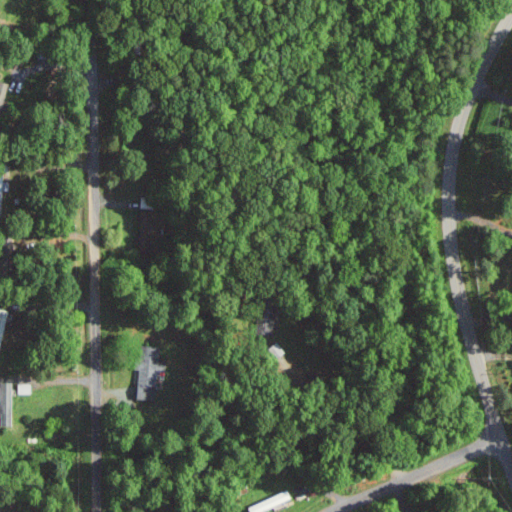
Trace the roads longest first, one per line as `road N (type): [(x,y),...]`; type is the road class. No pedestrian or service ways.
road 1 (tertiary): [(511,470),(461,300),(449,202),(459,123),(511,13)]
road 2 (residential): [(97,511),(92,53)]
road 3 (residential): [(331,511),(501,439)]
